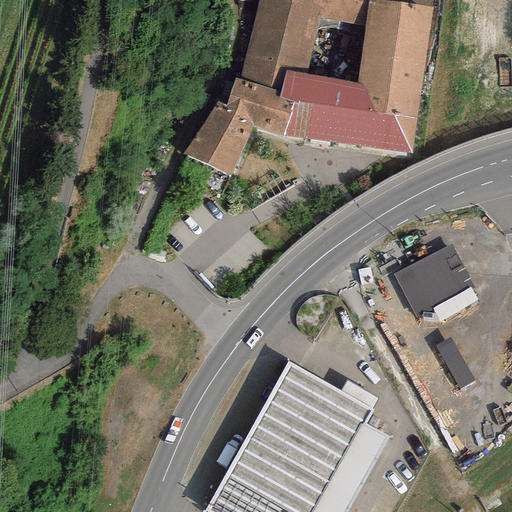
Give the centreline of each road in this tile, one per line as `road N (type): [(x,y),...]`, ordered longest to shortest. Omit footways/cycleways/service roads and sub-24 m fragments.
road 1 (secondary): [(398,204),(326,252),(236,342),(187,422),(149,511)]
road 2 (secondary): [(511,149),(457,167),(398,204)]
